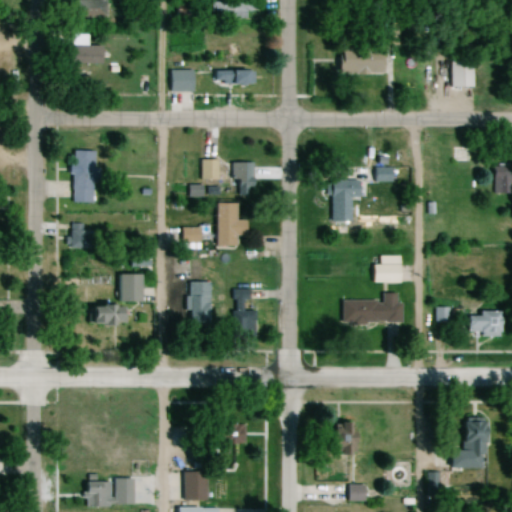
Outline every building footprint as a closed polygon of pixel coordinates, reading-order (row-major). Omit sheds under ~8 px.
[(104,0),(75,0),(75,20),(104,20),(104,0)] [(99,47),(66,47),(66,66),(99,66),(99,47)] [(376,76),(376,51),(343,51),(343,76),(376,76)] [(165,71),(165,92),(189,92),(189,71),(165,71)] [(243,71),(220,71),(220,86),(243,86),(243,71)] [(466,163),(466,150),(450,150),(450,163),(466,163)] [(68,203),(91,203),(91,152),(68,152),(68,203)] [(196,181),(215,181),(215,159),(196,159),(196,181)] [(250,163),(227,163),(227,196),(250,196),(250,163)] [(489,166),(489,194),(509,194),(509,166),(489,166)] [(388,183),(388,168),(369,168),(369,183),(388,183)] [(355,198),(355,181),(322,181),(322,198),(355,198)] [(231,203),(212,203),(212,240),(242,240),(242,220),(231,220),(231,203)] [(65,248),(93,249),(94,231),(65,231),(65,248)] [(368,265),(368,283),(396,283),(396,256),(376,256),(376,265),(368,265)] [(170,279),(187,279),(187,259),(170,259),(170,279)] [(136,302),(136,275),(112,275),(112,302),(136,302)] [(184,282),(184,322),(206,322),(206,282),(184,282)] [(229,339),(250,339),(250,290),(229,290),(229,339)] [(338,323),(398,323),(398,301),(338,301),(338,323)] [(82,306),(82,324),(114,324),(114,306),(82,306)] [(431,330),(456,330),(456,308),(431,308),(431,330)] [(496,335),(496,312),(474,312),(474,316),(463,316),(463,335),(496,335)] [(458,419),(458,447),(480,447),(480,419),(458,419)] [(332,455),(349,455),(349,422),(332,422),(332,455)] [(237,425),(215,425),(215,444),(237,444),(237,425)] [(124,467),(124,448),(101,448),(101,467),(124,467)] [(178,472),(178,501),(201,501),(201,472),(178,472)] [(129,478),(79,479),(79,506),(129,506),(129,478)] [(343,485),(343,502),(361,502),(361,485),(343,485)]
